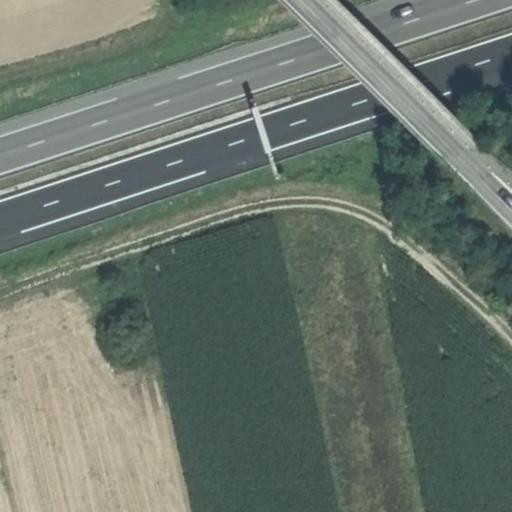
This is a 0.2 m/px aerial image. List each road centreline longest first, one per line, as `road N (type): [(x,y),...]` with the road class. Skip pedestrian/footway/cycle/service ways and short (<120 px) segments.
road 1 (track): [(511,330),(429,249),(362,202),(291,195),(0,289)]
road 2 (trunk): [(0,218),(511,51)]
road 3 (trunk): [(479,0),(0,154)]
road 4 (secondary): [(511,203),(303,0)]
